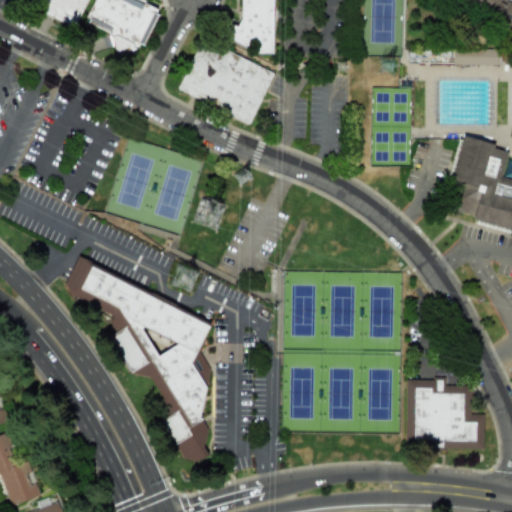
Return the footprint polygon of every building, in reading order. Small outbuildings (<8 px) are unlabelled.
[(86,0),(26,0),(26,2),(74,25),(86,0)] [(140,0),(92,0),(83,20),(113,34),(108,45),(135,58),(158,8),(140,0)] [(271,54),(271,0),(238,0),(238,25),(226,25),(226,45),(251,45),(251,54),(271,54)] [(511,0),(459,0),(511,31),(511,0)] [(270,73),(197,42),(176,91),(250,122),(270,73)] [(496,66),(497,50),(452,48),(451,64),(496,66)] [(448,211),(511,230),(511,180),(500,176),(507,153),(492,148),(493,145),(462,135),(447,182),(456,185),(448,211)] [(209,322),(75,257),(62,284),(69,295),(81,300),(82,303),(105,314),(115,332),(107,336),(125,368),(148,379),(162,404),(159,410),(164,418),(159,420),(172,444),(175,445),(180,456),(194,462),(206,455),(200,444),(207,431),(194,409),(211,375),(196,348),(209,322)] [(482,449),(482,414),(469,414),(469,386),(443,386),(443,379),(404,379),(404,421),(412,421),(412,435),(404,435),(404,443),(421,443),(421,440),(432,440),(432,449),(482,449)] [(0,434),(0,479),(9,506),(37,496),(24,460),(17,462),(7,432),(0,434)] [(60,511),(58,503),(29,511),(60,511)]
